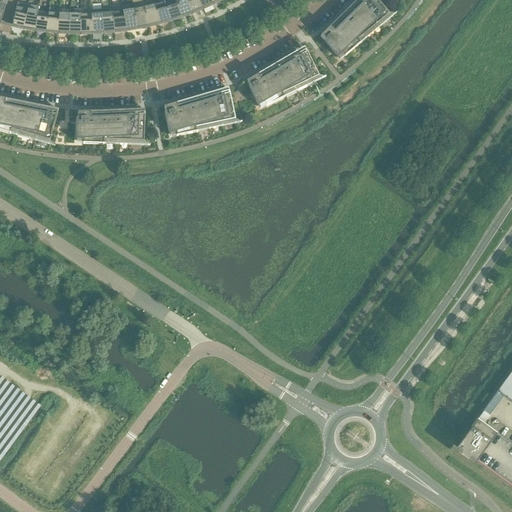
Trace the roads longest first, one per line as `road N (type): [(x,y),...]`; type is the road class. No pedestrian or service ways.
road 1 (residential): [(0,76),(74,91),(149,88),(223,66),(293,28)]
road 2 (secondary): [(511,202),(360,412)]
road 3 (unclassified): [(206,347),(0,206)]
road 4 (secondary): [(378,427),(394,393),(511,235)]
road 5 (residential): [(73,511),(206,347)]
road 6 (unclassified): [(221,511),(297,406)]
